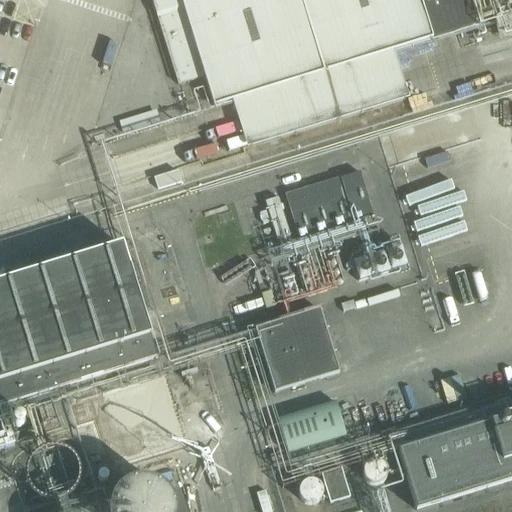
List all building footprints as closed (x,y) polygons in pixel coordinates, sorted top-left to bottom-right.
[(480,29),(471,0),(152,0),(180,86),(206,80),(215,106),(232,102),(247,148),(408,99),(394,55),(480,29)] [(299,244),(375,222),(362,175),(284,196),(299,244)] [(0,461),(12,458),(0,416),(0,407),(156,362),(123,250),(0,286),(0,461)] [(366,250),(366,263),(358,263),(358,275),(404,274),(404,250),(366,250)] [(350,328),(362,365),(430,342),(417,305),(350,328)] [(274,394),(339,373),(320,311),(255,331),(274,394)] [(381,388),(396,429),(452,408),(437,367),(381,388)] [(290,456),(348,438),(337,402),(279,419),(290,456)] [(144,416),(156,453),(183,445),(171,407),(144,416)] [(417,511),(511,482),(511,418),(397,454),(414,511),(417,511)] [(86,466),(45,444),(23,483),(64,506),(86,466)] [(349,500),(339,471),(320,478),(329,506),(349,500)] [(176,511),(177,511),(176,506),(175,500),(172,495),(168,489),(164,486),(159,482),(153,480),(146,478),(139,478),(133,480),(127,482),(122,486),(117,491),(113,497),(111,504),(110,511),(109,511),(176,511)]
